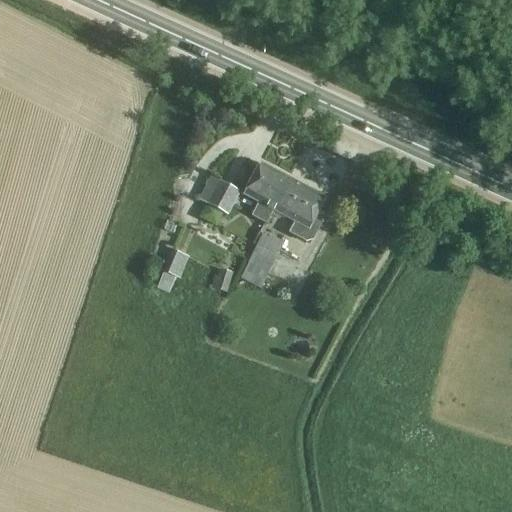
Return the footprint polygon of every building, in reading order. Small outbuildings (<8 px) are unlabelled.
[(260,166),(244,197),(259,205),(252,218),(267,225),(274,213),(273,213),(289,181),(260,166)] [(211,178),(199,201),(229,217),(241,193),(211,178)] [(311,239),(321,220),(315,217),(324,200),(289,181),(273,213),(274,213),(291,222),(287,231),(304,240),(311,239)] [(261,291),(285,244),(264,234),(240,280),(261,291)] [(189,259),(171,251),(162,273),(163,274),(157,289),(168,294),(174,278),(180,281),(189,259)] [(227,296),(233,275),(219,271),(217,279),(213,278),(209,290),(227,296)]
